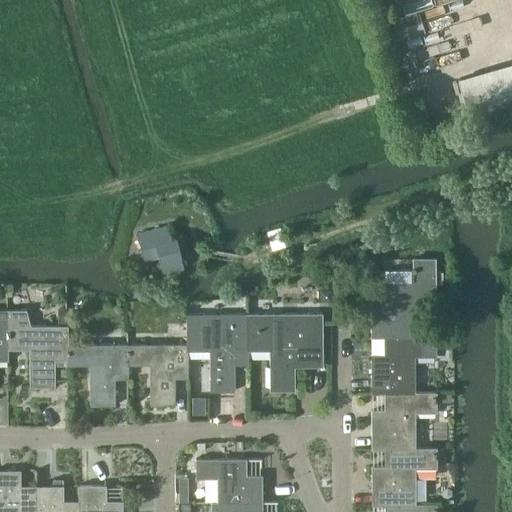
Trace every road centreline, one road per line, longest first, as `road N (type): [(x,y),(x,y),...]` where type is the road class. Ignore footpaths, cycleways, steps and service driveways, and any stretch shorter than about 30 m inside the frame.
road 1 (residential): [(340,427),(164,435)]
road 2 (residential): [(164,435),(0,435)]
